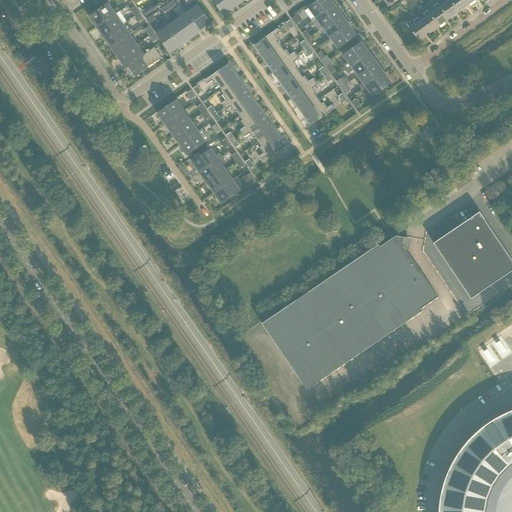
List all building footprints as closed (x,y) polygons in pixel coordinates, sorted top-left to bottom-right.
[(171,9),(177,4),(174,0),(173,0),(168,4),(171,9)] [(233,6),(228,0),(213,0),(223,14),(231,9),(230,8),(233,6)] [(332,6),(330,3),(331,2),(329,0),(318,0),(309,7),(316,17),(332,6)] [(440,6),(449,19),(459,12),(450,0),(444,0),(446,2),(440,6)] [(450,0),(459,12),(469,5),(465,0),(450,0)] [(439,27),(449,19),(440,6),(438,3),(434,6),(436,9),(430,13),(439,27)] [(99,26),(115,15),(107,4),(90,16),(96,24),(97,23),(99,26)] [(168,4),(161,9),(164,13),(171,9),(168,4)] [(139,12),(134,6),(130,9),(134,15),(139,12)] [(203,28),(211,23),(199,6),(188,13),(200,29),(203,27),(203,28)] [(324,27),(341,15),(335,8),(334,9),(332,6),(316,17),(324,27)] [(420,20),(420,21),(429,34),(439,27),(430,13),(428,10),(424,14),(426,16),(420,20)] [(134,15),(139,22),(143,19),(139,12),(134,15)] [(200,29),(188,13),(178,20),(190,37),(197,32),(197,31),(200,29)] [(147,19),(150,23),(157,18),(154,14),(147,19)] [(115,15),(99,26),(101,29),(100,30),(105,37),(122,25),(115,15)] [(347,26),(345,23),(346,22),(341,15),(324,27),(331,37),(347,26)] [(291,20),(296,26),(300,23),(295,17),(291,20)] [(409,28),(419,41),(429,34),(420,21),(420,20),(418,18),(414,21),(416,23),(409,28)] [(168,27),(179,43),(182,41),(183,42),(190,37),(178,20),(168,27)] [(285,23),(290,30),(294,27),(289,20),(285,23)] [(122,25),(105,37),(110,44),(111,43),(113,46),(129,35),(122,25)] [(153,32),(148,26),(144,29),(149,35),(153,32)] [(347,26),(331,37),(339,48),(355,35),(350,28),(349,29),(347,26)] [(179,43),(168,27),(158,35),(170,52),(177,47),(176,46),(179,43)] [(260,51),(265,58),(281,47),(277,41),(279,40),(276,36),(281,32),(278,28),(254,45),(258,52),(260,51)] [(306,40),(310,37),(305,31),(301,34),(306,40)] [(149,35),(153,42),(158,39),(153,32),(149,35)] [(129,35),(113,46),(115,49),(114,50),(119,57),(136,45),(129,35)] [(310,37),(306,40),(310,47),(315,44),(310,37)] [(308,47),(303,41),(299,44),(304,50),(308,47)] [(367,54),(365,51),(366,50),(361,43),(344,55),(352,65),(367,54)] [(136,45),(119,57),(124,64),(126,64),(128,67),(144,55),(143,55),(136,45)] [(144,55),(128,67),(130,70),(129,70),(134,78),(162,58),(155,47),(143,55),(144,55)] [(273,72),(297,55),(295,52),(290,55),(286,51),(285,52),(281,47),(265,58),(270,65),(269,66),(273,72)] [(304,50),(308,57),(313,54),(308,47),(304,50)] [(316,54),(320,61),(325,58),(320,51),(316,54)] [(359,75),(376,63),(371,56),(370,57),(367,54),(352,65),(359,75)] [(299,59),(297,55),(273,72),(277,78),(279,77),(284,84),(300,73),(296,68),(298,67),(294,62),(299,59)] [(217,84),(221,89),(237,78),(232,70),(233,69),(229,63),(205,80),(208,84),(213,80),(216,85),(217,84)] [(376,63),(359,75),(366,85),(382,74),(380,71),(381,70),(376,63)] [(325,68),(330,75),(334,72),(330,65),(325,68)] [(327,74),(322,67),(318,70),(323,77),(327,74)] [(292,99),(316,82),(313,78),(308,82),(305,77),(304,78),(300,73),(284,84),(289,92),(287,93),(292,99)] [(323,77),(327,83),(331,80),(327,74),(323,77)] [(382,74),(366,85),(374,96),(391,84),(385,76),(384,77),(382,74)] [(222,103),(224,107),(248,90),(244,84),(242,85),(237,78),(221,89),(225,94),(223,95),(227,100),(222,103)] [(344,86),(340,79),(336,82),(340,89),(344,86)] [(318,85),(316,82),(292,99),(296,105),(297,103),(303,111),(319,99),(315,94),(316,93),(313,88),(318,85)] [(197,96),(201,93),(196,86),(192,89),(197,96)] [(340,89),(345,95),(349,92),(344,86),(340,89)] [(191,100),(195,97),(190,90),(186,93),(191,100)] [(252,96),(248,90),(224,107),(226,110),(231,107),(235,111),(236,110),(240,115),(256,104),(251,97),(252,96)] [(342,103),(346,100),(341,94),(337,97),(342,103)] [(319,99),(303,111),(308,118),(306,119),(311,125),(335,108),(332,105),(327,108),(324,104),(322,105),(319,99)] [(355,109),(359,106),(354,99),(350,102),(355,109)] [(164,120),(166,123),(184,111),(184,110),(182,111),(175,101),(158,113),(163,121),(164,120)] [(205,111),(201,104),(196,107),(201,114),(205,111)] [(240,130),(243,133),(267,116),(262,110),(261,111),(256,104),(240,115),(243,121),(242,122),(245,126),(240,130)] [(211,116),(215,113),(211,106),(207,109),(211,116)] [(168,127),(173,134),(191,121),(191,120),(189,122),(183,112),(184,111),(166,123),(169,126),(168,127)] [(205,111),(201,114),(205,120),(210,117),(205,111)] [(211,116),(216,122),(220,119),(215,113),(211,116)] [(255,137),(258,142),(274,131),(269,123),(271,122),(267,116),(243,133),(245,137),(250,133),(253,138),(255,137)] [(191,121),(173,134),(178,141),(179,140),(181,143),(198,131),(197,132),(190,122),(191,121)] [(211,128),(216,134),(220,132),(215,125),(211,128)] [(198,131),(181,143),(183,146),(182,147),(187,154),(204,142),(197,132),(199,131),(198,131)] [(274,131),(258,142),(262,147),(261,148),(264,153),(259,156),(262,160),(286,143),(281,137),(280,138),(274,131)] [(230,142),(234,139),(230,133),(225,136),(230,142)] [(226,149),(230,146),(225,139),(221,142),(226,149)] [(230,142),(235,149),(239,146),(234,139),(230,142)] [(199,169),(201,172),(219,159),(218,159),(217,160),(210,150),(193,162),(198,170),(199,169)] [(240,160),(235,153),(231,156),(235,163),(240,160)] [(202,175),(207,183),(226,169),(224,170),(217,161),(219,160),(219,159),(201,172),(203,175),(202,175)] [(244,162),(249,169),(253,166),(248,159),(244,162)] [(240,160),(235,163),(240,169),(244,166),(240,160)] [(226,170),(226,169),(207,183),(212,190),(213,189),(215,192),(233,180),(233,179),(231,180),(224,171),(226,170)] [(245,176),(250,183),(254,180),(249,173),(245,176)] [(233,180),(215,192),(217,195),(216,196),(222,203),(239,191),(231,181),(233,180)] [(511,271),(511,262),(478,213),(433,244),(470,299),(511,271)] [(380,247),(378,244),(262,324),(307,390),(423,310),(422,308),(438,297),(404,246),(406,244),(407,238),(396,236),(380,247)] [(447,503),(447,511),(511,511),(511,410),(505,414),(495,420),(487,427),(478,434),(471,442),(465,451),(459,461),(455,471),(451,482),(449,492),(447,503)]
